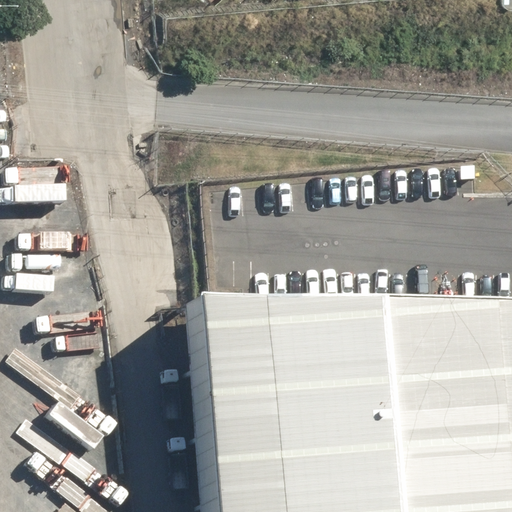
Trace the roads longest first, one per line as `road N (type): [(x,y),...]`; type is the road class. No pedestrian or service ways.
road 1 (unknown): [(77,159),(121,511)]
road 2 (unclassified): [(77,159),(64,0)]
